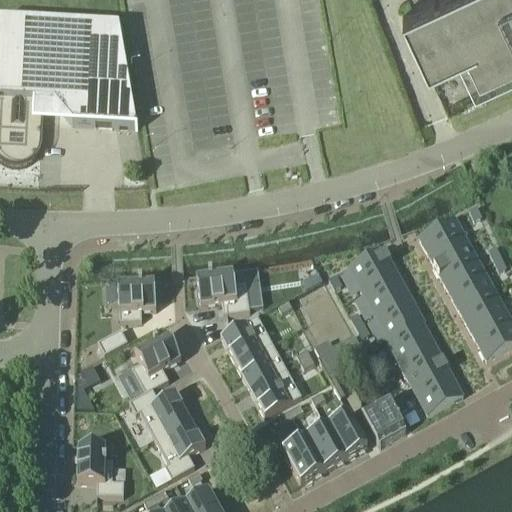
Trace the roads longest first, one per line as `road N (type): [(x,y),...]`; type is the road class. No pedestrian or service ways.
road 1 (unclassified): [(51,227),(204,222),(314,200),(397,175),(511,124)]
road 2 (unclassified): [(42,511),(42,351)]
road 3 (unclassified): [(42,351),(51,227)]
